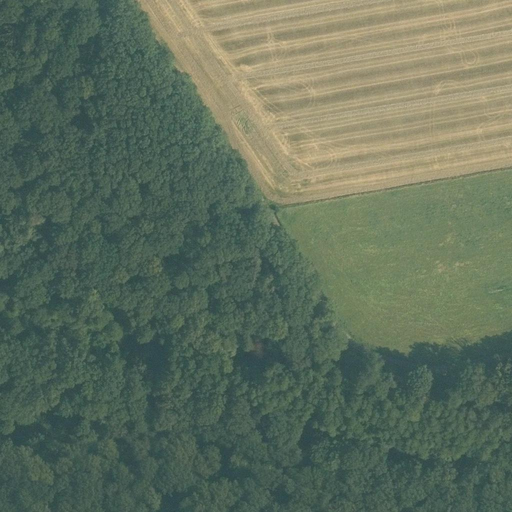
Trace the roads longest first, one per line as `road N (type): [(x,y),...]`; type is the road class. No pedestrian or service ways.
road 1 (unclassified): [(128,0),(350,339),(432,369),(511,353)]
road 2 (track): [(0,255),(511,399)]
road 3 (track): [(0,366),(495,511)]
